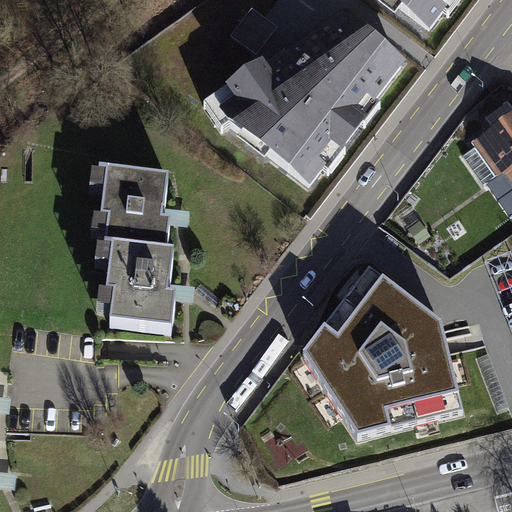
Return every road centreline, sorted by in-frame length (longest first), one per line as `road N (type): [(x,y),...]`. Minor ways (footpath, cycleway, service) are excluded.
road 1 (tertiary): [(511,4),(211,401),(182,469),(178,511)]
road 2 (secondary): [(482,470),(315,511)]
